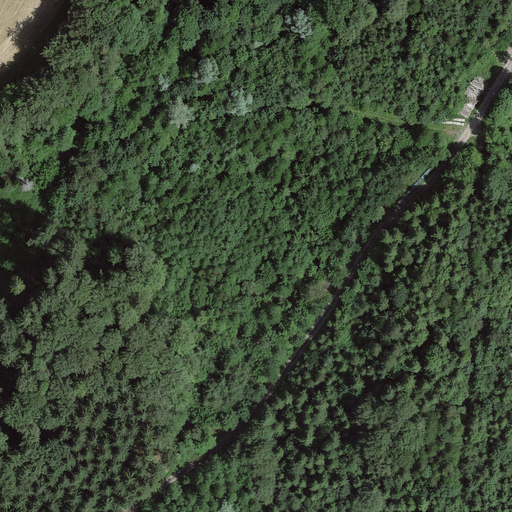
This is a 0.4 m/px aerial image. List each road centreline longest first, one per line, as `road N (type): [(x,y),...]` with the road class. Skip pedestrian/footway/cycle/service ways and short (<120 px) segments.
road 1 (track): [(468,130),(306,98),(122,127),(72,157),(0,300)]
road 2 (track): [(482,112),(399,208),(232,432),(118,511)]
